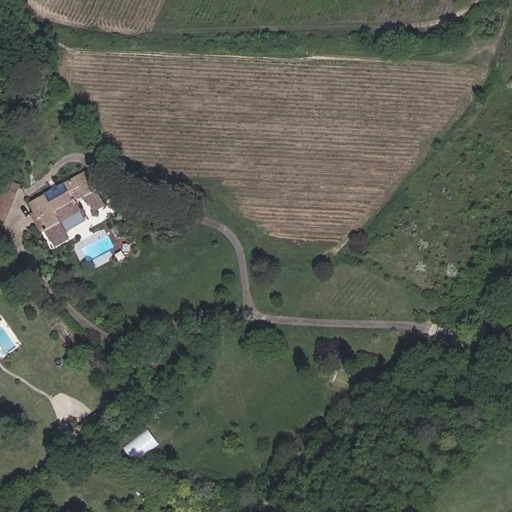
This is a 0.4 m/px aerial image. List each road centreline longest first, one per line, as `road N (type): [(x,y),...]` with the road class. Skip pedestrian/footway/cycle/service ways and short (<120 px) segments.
road 1 (track): [(0,174),(25,37),(94,49),(388,59),(431,55),(500,0)]
road 2 (unclassified): [(270,511),(477,355),(511,316)]
